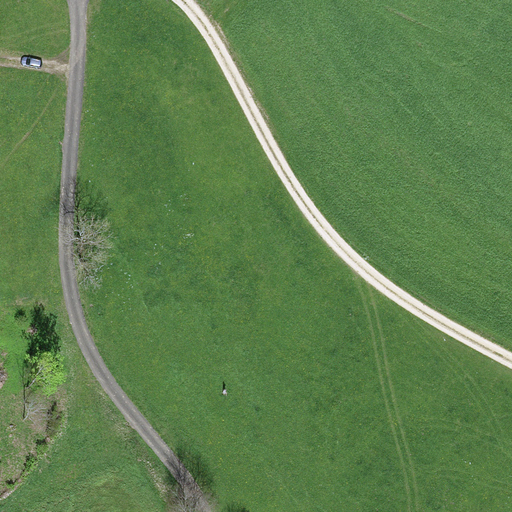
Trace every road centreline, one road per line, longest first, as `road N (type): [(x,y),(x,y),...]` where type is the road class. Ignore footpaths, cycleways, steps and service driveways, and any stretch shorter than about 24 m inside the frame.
road 1 (residential): [(73,0),(63,189),(72,316),(99,374),(199,511)]
road 2 (track): [(511,361),(405,302),(332,242),(288,185),(207,34),(178,0)]
